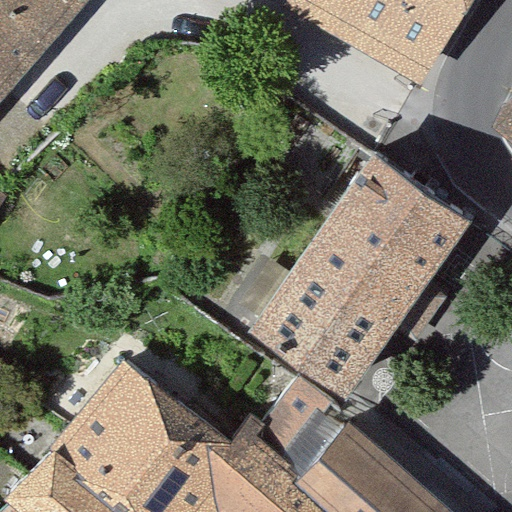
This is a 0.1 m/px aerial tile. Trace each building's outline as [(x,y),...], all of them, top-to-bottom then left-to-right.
[(0,80),(69,0),(0,0),(0,192),(5,186),(0,182),(0,80)] [(285,0),(414,75),(456,0),(285,0)] [(511,96),(494,117),(511,132),(511,96)] [(417,272),(459,213),(361,148),(354,157),(240,318),(337,387),(386,317),(412,335),(443,291),(417,272)] [(220,511),(221,510),(210,422),(234,423),(123,345),(51,429),(1,482),(7,487),(35,511),(220,511)] [(324,401),(331,392),(301,368),(295,375),(267,410),(258,421),(283,440),(318,396),(324,401)] [(343,511),(294,469),(302,460),(283,440),(258,421),(267,410),(254,400),(234,423),(210,422),(221,510),(223,511),(343,511)] [(476,511),(368,420),(349,404),(302,460),(294,469),(343,511),(476,511)] [(35,511),(7,487),(0,493),(0,511),(35,511)]
